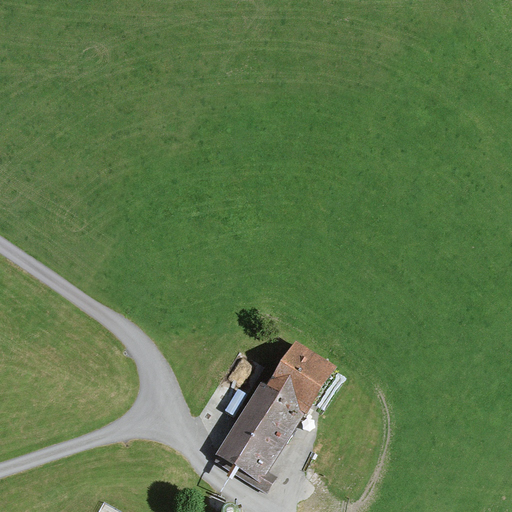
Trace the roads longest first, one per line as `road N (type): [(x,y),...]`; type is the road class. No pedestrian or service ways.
road 1 (unclassified): [(0,243),(130,332),(155,381),(155,406),(140,426)]
road 2 (track): [(155,406),(214,476),(263,511)]
